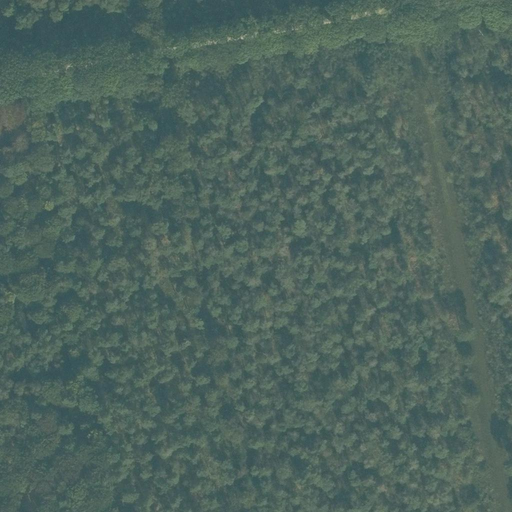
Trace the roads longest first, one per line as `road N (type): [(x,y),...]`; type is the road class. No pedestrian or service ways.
road 1 (track): [(407,0),(506,511)]
road 2 (track): [(445,0),(0,79)]
